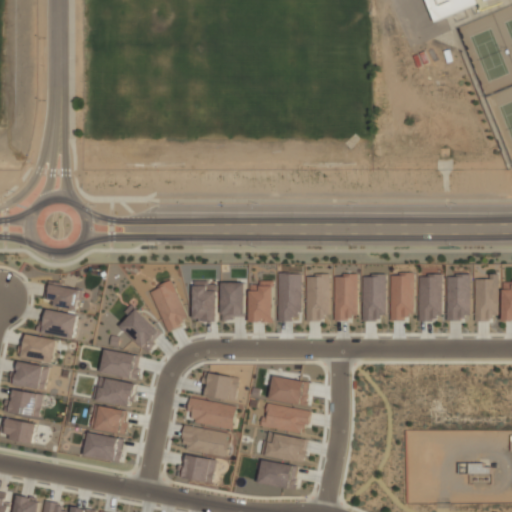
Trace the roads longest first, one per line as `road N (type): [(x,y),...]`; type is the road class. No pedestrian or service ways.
road 1 (residential): [(210,348),(511,348),(309,511),(246,510),(144,490),(170,372),(182,357),(210,348)]
road 2 (tertiary): [(511,216),(138,220)]
road 3 (tertiary): [(159,237),(511,238)]
road 4 (tertiary): [(39,203),(29,220),(38,246),(63,254),(80,244),(87,222),(81,208),(61,196),(39,203)]
road 5 (residential): [(323,511),(338,434),(339,348)]
road 6 (residential): [(0,462),(144,490)]
